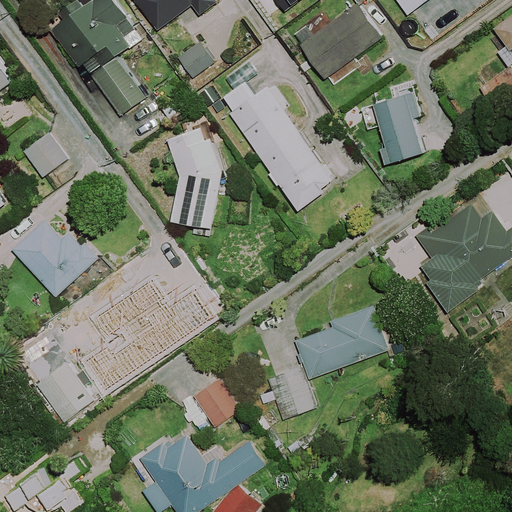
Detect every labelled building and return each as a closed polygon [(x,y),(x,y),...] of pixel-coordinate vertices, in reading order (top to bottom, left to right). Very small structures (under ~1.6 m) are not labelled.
[(133,18),(119,0),(99,0),(85,11),(79,3),(67,11),(73,19),(58,30),(84,67),(89,64),(126,116),(150,99),(121,58),(134,48),(119,27),(133,18)] [(224,2),(222,0),(140,0),(164,30),(197,5),(206,16),(224,2)] [(310,4),(306,0),(263,0),(281,25),(310,4)] [(386,13),(376,0),(357,0),(362,5),(307,46),(331,79),(391,35),(379,18),(386,13)] [(431,0),(400,0),(411,15),(431,0)] [(511,19),(499,29),(511,46),(502,53),(511,66),(511,19)] [(203,40),(181,56),(197,79),(219,63),(203,40)] [(0,93),(16,82),(0,59),(0,93)] [(511,91),(511,68),(484,89),(496,104),(511,91)] [(259,98),(250,85),(227,101),(304,210),(339,184),(272,89),(259,98)] [(425,112),(420,94),(379,106),(390,142),(385,144),(391,164),(429,152),(418,114),(425,112)] [(222,228),(229,177),(212,123),(171,136),(183,175),(177,221),(222,228)] [(30,151),(48,176),(74,157),(56,132),(30,151)] [(0,184),(1,184),(0,182),(0,210),(10,203),(0,190),(0,184)] [(492,216),(481,198),(422,237),(435,257),(421,266),(452,312),(487,288),(484,283),(511,264),(511,231),(509,233),(496,213),(492,216)] [(65,237),(50,222),(19,251),(72,308),(98,284),(114,269),(76,228),(65,237)] [(133,292),(111,307),(150,362),(196,330),(162,281),(137,298),(133,292)] [(229,315),(217,293),(194,307),(206,328),(229,315)] [(394,349),(379,308),(336,323),(338,328),(302,340),(315,377),(394,349)] [(96,402),(72,363),(47,379),(72,418),(96,402)] [(319,407),(305,368),(274,379),(288,419),(319,407)] [(245,409),(225,378),(199,395),(219,426),(245,409)] [(200,511),(241,485),(272,464),(255,439),(213,467),(192,436),(172,449),(168,443),(147,457),(182,511),(200,511)] [(66,504),(72,511),(87,501),(73,482),(82,475),(65,451),(41,469),(45,475),(15,496),(24,508),(48,490),(61,507),(66,504)]
